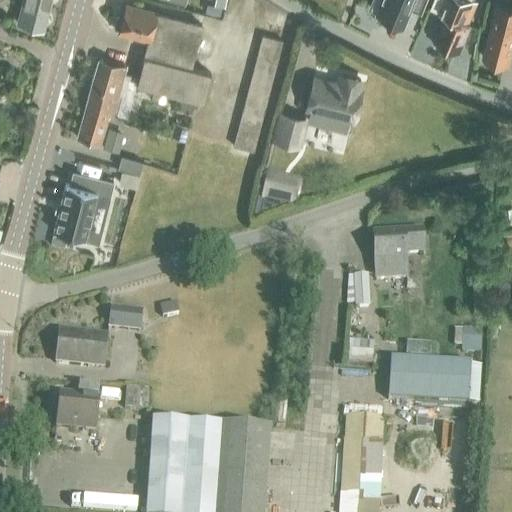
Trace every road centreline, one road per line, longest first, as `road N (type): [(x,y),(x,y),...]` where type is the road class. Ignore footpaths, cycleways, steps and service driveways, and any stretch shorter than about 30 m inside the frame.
road 1 (unclassified): [(4,290),(28,297),(175,262),(407,183),(511,163)]
road 2 (tertiary): [(4,290),(80,0)]
road 3 (unclassified): [(511,106),(467,95),(276,0)]
